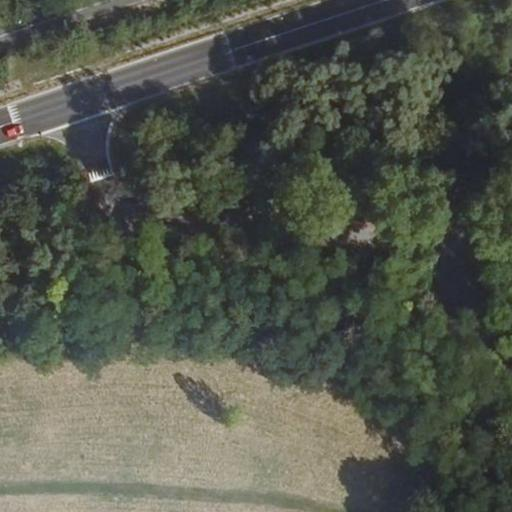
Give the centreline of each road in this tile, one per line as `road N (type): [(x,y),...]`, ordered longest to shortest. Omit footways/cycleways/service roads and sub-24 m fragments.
road 1 (unclassified): [(511,386),(432,254),(398,240),(156,224),(118,203),(76,103)]
road 2 (primary): [(76,103),(389,0)]
